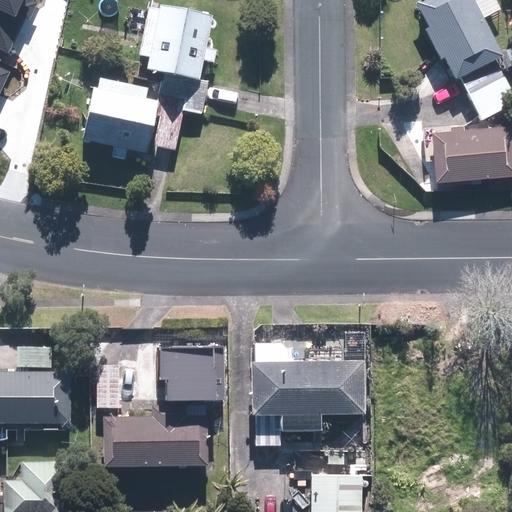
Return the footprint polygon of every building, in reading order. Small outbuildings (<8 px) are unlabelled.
[(217,5),(173,0),(153,0),(148,51),(157,52),(155,68),(168,69),(168,73),(168,92),(187,93),(186,105),(208,106),(209,74),(217,5)] [(511,46),(487,0),(421,0),(419,1),(461,81),(466,79),(487,118),(511,105),(511,78),(502,60),(511,54),(511,46)] [(25,7),(0,2),(0,51),(17,54),(25,7)] [(153,80),(103,71),(91,133),(154,145),(165,94),(151,91),(153,80)] [(511,116),(432,128),(440,180),(511,169),(511,116)] [(366,357),(257,356),(257,402),(366,403),(366,357)] [(137,369),(117,369),(117,364),(92,364),(91,410),(116,410),(116,394),(137,395),(137,369)] [(74,370),(0,368),(0,419),(73,421),(74,370)] [(478,391),(414,373),(388,464),(397,467),(395,473),(450,488),(478,391)] [(214,412),(110,410),(109,459),(213,460),(214,412)] [(288,416),(261,417),(262,443),(289,442),(288,416)] [(64,509),(63,460),(30,460),(31,479),(13,479),(13,509),(64,509)] [(361,511),(363,471),(320,469),(318,511),(361,511)] [(261,511),(261,491),(238,491),(237,511),(261,511)]
